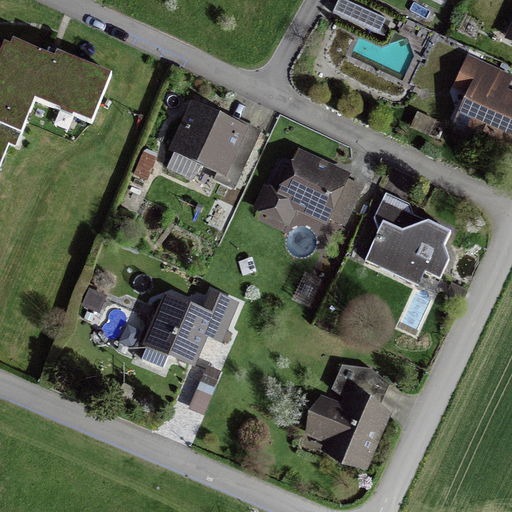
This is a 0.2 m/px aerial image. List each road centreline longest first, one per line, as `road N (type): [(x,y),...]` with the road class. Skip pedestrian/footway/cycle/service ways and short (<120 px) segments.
road 1 (residential): [(511,226),(379,511),(290,511),(0,386)]
road 2 (residential): [(511,213),(60,0)]
